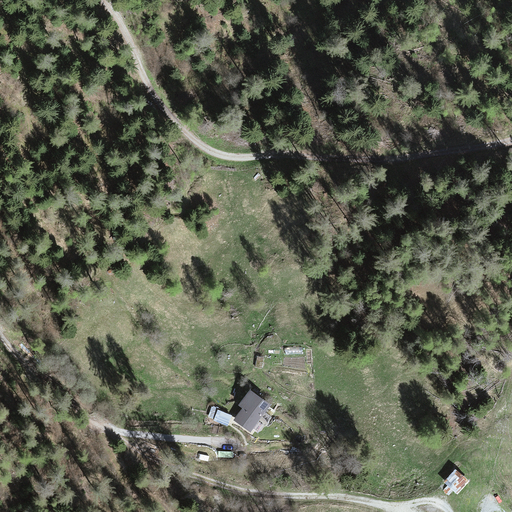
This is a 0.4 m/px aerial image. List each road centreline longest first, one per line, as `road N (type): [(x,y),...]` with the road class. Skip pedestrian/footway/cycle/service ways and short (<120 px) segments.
road 1 (track): [(105,0),(160,105),(209,150),(391,158),(511,138)]
road 2 (track): [(102,429),(180,478),(247,493),(343,495),(397,506),(435,498),(449,511)]
road 3 (track): [(0,335),(102,429),(234,443)]
